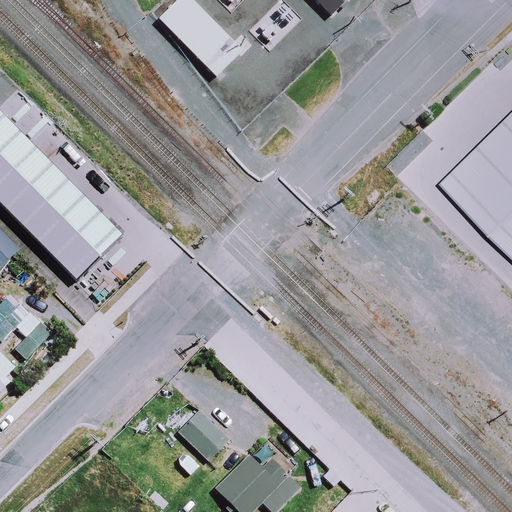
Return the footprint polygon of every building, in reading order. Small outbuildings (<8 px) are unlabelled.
[(240,53),(189,0),(181,0),(156,24),(210,81),(240,53)] [(351,0),(306,0),(328,22),(351,0)] [(511,135),(469,180),(511,221),(511,135)] [(154,244),(126,213),(108,230),(115,237),(97,255),(84,241),(55,268),(97,312),(147,265),(140,257),(154,244)] [(108,223),(98,214),(83,230),(93,239),(108,223)] [(0,269),(18,252),(0,233),(0,269)] [(0,391),(16,376),(0,359),(0,391)] [(228,441),(195,411),(174,434),(206,464),(228,441)] [(259,472),(246,460),(214,494),(233,511),(252,511),(259,504),(267,511),(278,511),(298,491),(268,463),(259,472)]
